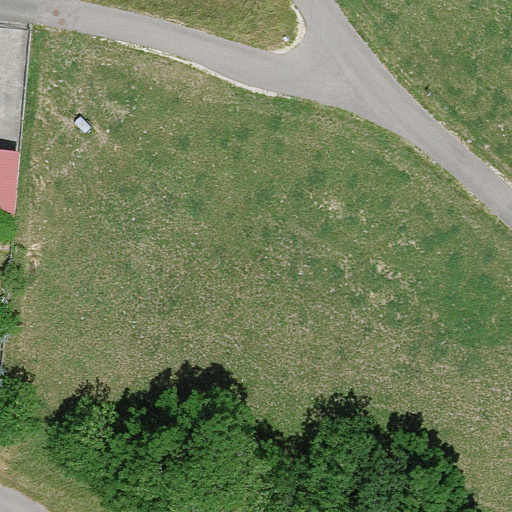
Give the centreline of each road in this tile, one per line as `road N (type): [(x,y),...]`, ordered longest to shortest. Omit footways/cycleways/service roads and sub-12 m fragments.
road 1 (residential): [(0,3),(378,92)]
road 2 (unclassified): [(511,210),(378,92)]
